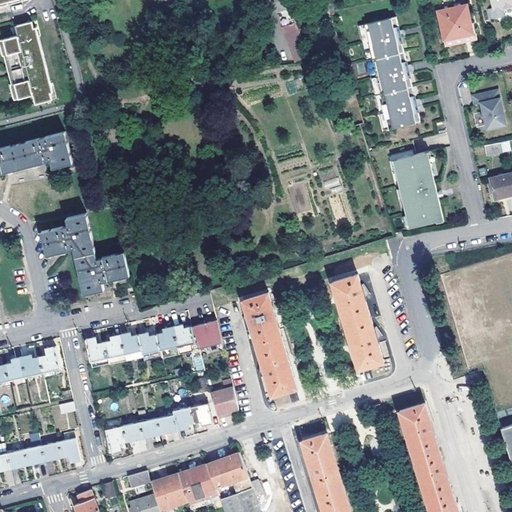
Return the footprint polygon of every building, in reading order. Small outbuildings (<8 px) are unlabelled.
[(272,0),(277,13),(289,9),(286,0),(272,0)] [(503,10),(506,9),(503,0),(490,0),(492,9),(489,10),(491,19),(504,16),(503,10)] [(511,0),(503,0),(506,9),(511,7),(511,0)] [(475,34),(468,6),(438,13),(445,41),(475,34)] [(352,28),(383,131),(414,121),(410,107),(413,107),(410,100),(408,100),(400,74),(402,73),(400,66),(398,67),(390,40),(392,39),(390,32),(387,33),(383,19),(352,28)] [(294,62),(307,57),(295,22),(281,27),(294,62)] [(0,50),(1,57),(4,56),(11,85),(8,86),(12,101),(31,97),(33,106),(50,102),(48,96),(51,95),(35,30),(33,30),(31,23),(15,27),(17,37),(0,41),(0,50)] [(352,28),(346,30),(378,133),(383,131),(352,28)] [(475,34),(445,41),(447,47),(480,40),(479,34),(475,34)] [(487,129),(507,125),(499,89),(473,94),(475,103),(482,102),(487,129)] [(73,162),(65,132),(0,148),(0,181),(0,179),(0,171),(1,171),(1,173),(10,170),(35,164),(46,161),(46,160),(51,159),(53,164),(51,164),(52,167),(73,162)] [(508,140),(502,141),(485,144),(486,154),(511,149),(508,140)] [(435,219),(443,216),(425,159),(423,160),(421,153),(393,162),(397,175),(395,176),(399,189),(401,188),(405,202),(403,202),(407,216),(409,215),(413,228),(436,222),(435,219)] [(495,200),(511,196),(511,174),(490,179),(495,200)] [(323,181),(325,189),(340,185),(338,177),(323,181)] [(129,276),(123,252),(101,257),(102,258),(97,259),(95,252),(96,252),(86,212),(66,217),(68,225),(61,227),(61,226),(41,231),(47,255),(67,250),(67,249),(74,248),(76,254),(75,254),(85,295),(105,290),(103,281),(107,280),(108,281),(129,276)] [(358,274),(333,282),(359,369),(385,361),(379,344),(380,343),(379,339),(381,337),(384,335),(378,327),(374,328),(366,300),(367,300),(366,297),(369,295),(372,294),(364,285),(361,286),(358,274)] [(269,293),(244,300),(248,312),(244,313),(242,320),(246,321),(249,322),(251,328),(252,327),(263,361),(259,362),(258,373),(262,373),(265,373),(266,377),(267,376),(273,395),(298,387),(269,293)] [(193,323),(199,346),(222,342),(216,319),(204,321),(193,323)] [(199,346),(193,323),(173,327),(179,355),(189,353),(200,351),(199,346)] [(157,335),(161,350),(163,359),(179,355),(173,327),(164,329),(165,333),(157,335)] [(139,335),(143,351),(144,354),(161,350),(157,335),(150,336),(149,332),(139,335)] [(131,333),(121,335),(126,354),(143,351),(139,335),(132,336),(131,333)] [(105,342),(108,358),(126,354),(121,335),(111,337),(112,340),(105,342)] [(108,358),(105,342),(98,344),(96,337),(86,339),(91,362),(108,358)] [(40,357),(43,372),(61,368),(56,347),(46,349),(48,355),(40,357)] [(126,354),(108,358),(110,364),(110,365),(127,361),(126,354)] [(22,357),(26,376),(43,372),(40,357),(33,359),(31,355),(22,357)] [(14,363),(6,365),(9,380),(26,376),(22,357),(13,359),(14,363)] [(108,358),(91,362),(92,368),(110,364),(108,358)] [(0,382),(9,380),(6,365),(0,366),(0,382)] [(212,393),(207,378),(199,381),(203,395),(212,393)] [(233,389),(231,381),(222,384),(224,392),(233,389)] [(212,395),(219,420),(227,418),(227,415),(230,415),(232,414),(239,412),(233,389),(224,392),(212,395)] [(62,412),(76,410),(74,402),(60,405),(62,412)] [(209,403),(191,407),(195,422),(201,421),(202,425),(213,422),(209,403)] [(458,511),(447,477),(433,429),(425,403),(400,411),(431,511),(458,511)] [(174,411),(175,414),(179,430),(189,427),(187,424),(195,422),(191,407),(174,411)] [(161,434),(179,430),(175,414),(158,418),(161,434)] [(145,437),(161,434),(158,418),(141,422),(145,437)] [(127,441),(145,437),(141,422),(123,425),(127,441)] [(511,424),(500,428),(511,467),(511,424)] [(120,443),(127,441),(123,425),(106,429),(111,451),(121,449),(120,443)] [(63,441),(76,438),(75,432),(62,435),(63,441)] [(350,511),(326,433),(302,440),(314,477),(324,511),(350,511)] [(59,442),(62,457),(70,456),(72,462),(81,460),(76,438),(63,441),(59,442)] [(42,446),(46,461),(62,457),(59,442),(42,446)] [(274,450),(272,442),(253,447),(256,456),(274,450)] [(0,444),(0,471),(11,469),(8,453),(5,443),(0,444)] [(25,449),(29,465),(46,461),(42,446),(25,449)] [(8,453),(11,469),(29,465),(25,449),(8,453)] [(251,482),(239,452),(234,454),(207,463),(216,488),(232,482),(236,494),(220,500),(221,500),(225,511),(262,511),(256,495),(251,482)] [(188,501),(217,491),(216,488),(207,463),(179,473),(188,501)] [(132,486),(151,481),(148,470),(136,473),(129,475),(132,486)] [(154,485),(153,481),(152,482),(156,495),(160,510),(173,506),(188,501),(179,473),(169,476),(170,480),(154,485)] [(169,476),(153,481),(154,485),(170,480),(169,476)] [(251,482),(256,495),(264,492),(259,479),(251,482)] [(111,491),(109,481),(101,483),(103,493),(111,491)] [(188,501),(190,510),(221,500),(220,500),(217,491),(188,501)] [(78,511),(98,511),(100,511),(93,492),(79,496),(81,502),(75,504),(78,511)] [(160,511),(160,510),(156,495),(128,504),(131,511),(160,511)]
